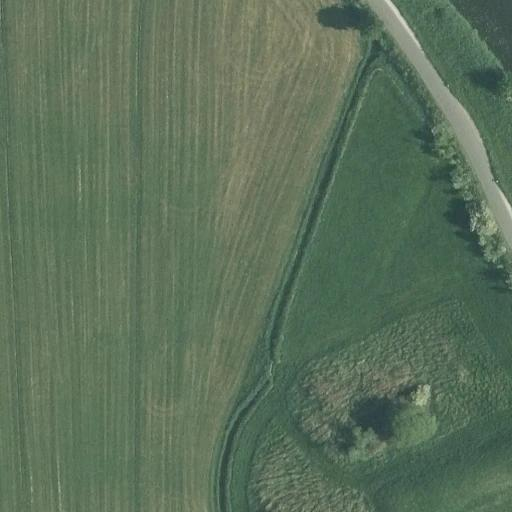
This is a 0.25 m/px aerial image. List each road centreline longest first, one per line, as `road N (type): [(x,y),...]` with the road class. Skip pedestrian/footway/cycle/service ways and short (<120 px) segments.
road 1 (track): [(137,296),(128,0)]
road 2 (unclassified): [(374,0),(408,40),(511,222)]
